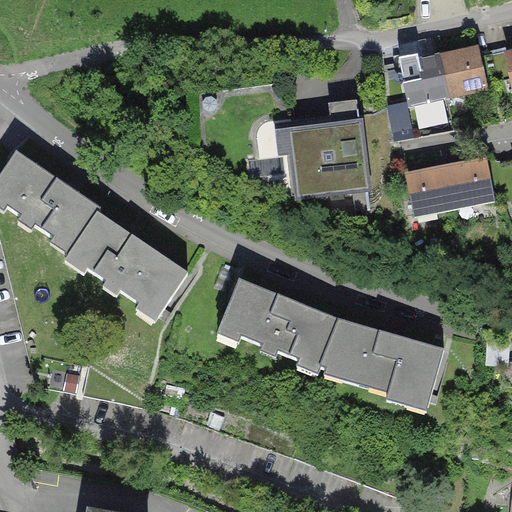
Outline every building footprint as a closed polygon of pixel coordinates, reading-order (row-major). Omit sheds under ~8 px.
[(485,41),(443,49),(451,90),(493,82),(485,41)] [(443,49),(401,58),(409,98),(451,90),(443,49)] [(333,119),(291,124),(300,199),(353,193),(356,213),(371,211),(358,104),(331,107),(333,119)] [(488,153),(448,161),(458,205),(498,197),(488,153)] [(102,211),(18,156),(0,182),(0,204),(74,253),(99,215),(102,211)] [(448,161),(408,170),(418,214),(458,205),(448,161)] [(188,276),(99,215),(70,259),(160,318),(188,276)] [(341,323),(240,282),(221,330),(322,370),(341,323)] [(444,352),(341,323),(322,370),(391,388),(391,396),(430,407),(444,352)]
